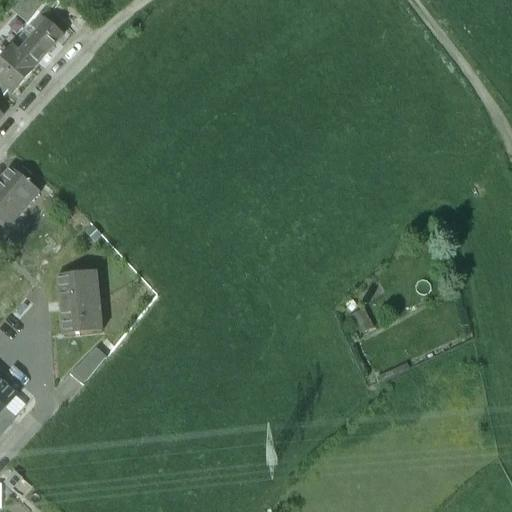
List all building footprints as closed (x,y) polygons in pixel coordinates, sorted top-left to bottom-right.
[(43,8),(21,33),(37,48),(60,23),(43,8)] [(21,33),(15,40),(8,34),(0,43),(0,80),(3,77),(9,82),(33,55),(31,54),(37,48),(21,33)] [(9,158),(0,168),(0,225),(37,183),(9,158)] [(93,265),(56,268),(62,328),(99,324),(93,265)] [(85,351),(68,367),(77,376),(93,359),(85,351)] [(0,405),(15,389),(0,375),(0,405)] [(27,482),(10,467),(2,476),(20,491),(27,482)]
